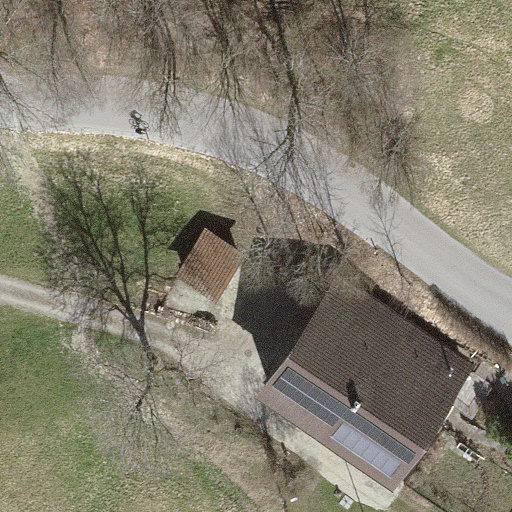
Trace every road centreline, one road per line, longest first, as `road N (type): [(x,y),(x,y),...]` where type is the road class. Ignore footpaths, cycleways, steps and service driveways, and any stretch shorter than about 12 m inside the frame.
road 1 (tertiary): [(0,103),(135,109),(266,145),(339,183),(511,312)]
road 2 (track): [(0,293),(155,339),(398,506)]
